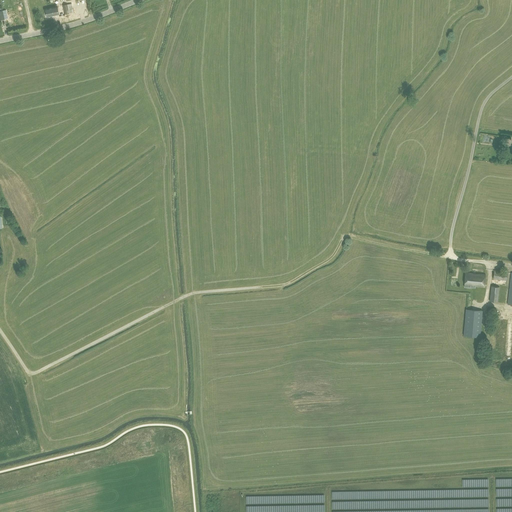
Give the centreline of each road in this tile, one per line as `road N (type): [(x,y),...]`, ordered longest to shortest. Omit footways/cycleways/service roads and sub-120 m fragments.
road 1 (track): [(280,291),(285,284),(188,293),(33,374),(0,331)]
road 2 (track): [(285,284),(349,235),(454,257)]
road 3 (residential): [(0,41),(138,0)]
